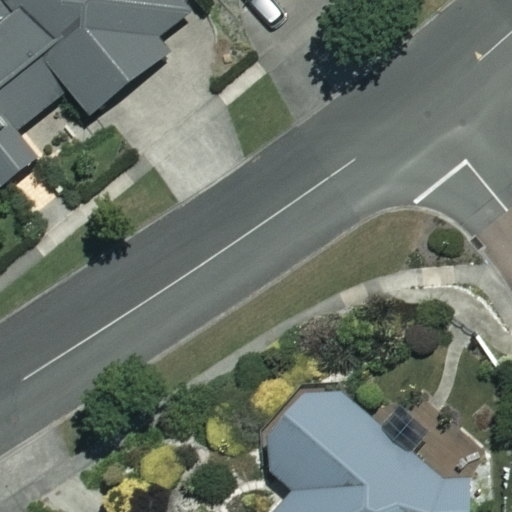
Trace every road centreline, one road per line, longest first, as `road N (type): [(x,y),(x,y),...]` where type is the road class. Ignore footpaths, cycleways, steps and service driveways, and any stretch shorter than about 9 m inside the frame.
road 1 (residential): [(421,109),(0,393)]
road 2 (residential): [(511,217),(421,109)]
